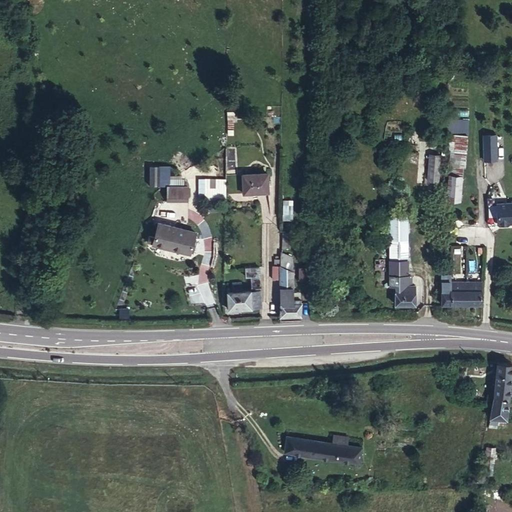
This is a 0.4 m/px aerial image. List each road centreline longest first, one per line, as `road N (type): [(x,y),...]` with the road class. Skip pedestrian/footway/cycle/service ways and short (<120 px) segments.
road 1 (primary): [(511,342),(446,329),(88,335),(0,327)]
road 2 (primary): [(0,350),(114,359),(511,345)]
road 3 (unknown): [(480,336),(486,242),(475,126)]
